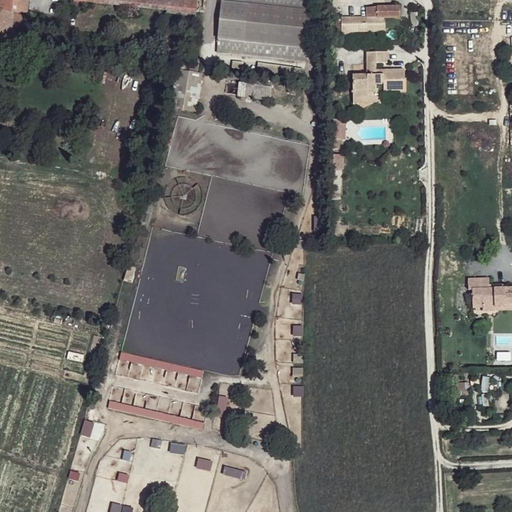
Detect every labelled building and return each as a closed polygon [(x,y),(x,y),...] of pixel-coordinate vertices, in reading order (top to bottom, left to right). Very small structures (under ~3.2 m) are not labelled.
[(28,0),(0,0),(0,11),(28,13),(28,0)] [(77,0),(197,12),(198,0),(77,0)] [(261,0),(215,0),(213,54),(258,58),(261,7),(261,0)] [(309,0),(265,0),(262,57),(303,62),(309,0)] [(390,17),(390,7),(369,8),(369,17),(341,17),(341,23),(335,23),(335,32),(385,31),(385,17),(390,17)] [(399,7),(390,7),(390,17),(399,17),(399,7)] [(0,42),(19,44),(26,38),(27,26),(28,13),(0,11),(0,42)] [(384,63),(384,52),(367,52),(367,75),(352,75),(352,97),(367,97),(368,95),(375,95),(375,83),(383,84),(383,89),(404,89),(404,70),(383,70),(383,75),(375,75),(375,69),(375,63),(384,63)] [(192,63),(171,62),(170,65),(168,64),(161,105),(192,109),(196,69),(193,69),(195,64),(192,63)] [(161,105),(168,64),(164,64),(159,104),(161,105)] [(223,89),(255,94),(256,83),(224,80),(223,89)] [(270,87),(261,85),(261,86),(259,94),(268,95),(270,87)] [(8,118),(0,115),(0,123),(6,125),(8,118)] [(511,304),(511,288),(489,290),(488,280),(468,281),(468,291),(472,291),(473,309),(481,309),(482,312),(495,311),(495,308),(504,308),(504,305),(511,304)] [(201,377),(203,369),(121,354),(120,362),(201,377)] [(224,415),(228,398),(219,396),(215,413),(224,415)] [(205,423),(110,401),(108,409),(203,432),(205,423)] [(245,479),(246,471),(232,468),(230,477),(245,479)]
